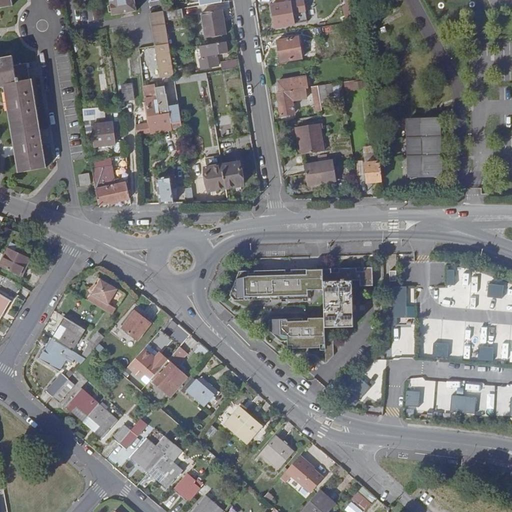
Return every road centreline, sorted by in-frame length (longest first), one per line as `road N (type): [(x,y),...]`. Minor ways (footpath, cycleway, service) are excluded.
road 1 (secondary): [(511,454),(326,423),(292,405),(225,342),(197,313),(189,283)]
road 2 (residential): [(242,0),(276,225)]
road 3 (unknown): [(182,235),(177,219),(137,218),(130,103)]
road 4 (residential): [(38,0),(67,166)]
road 5 (residential): [(443,224),(276,225)]
road 6 (residential): [(0,374),(80,233)]
road 7 (residential): [(109,478),(0,386)]
